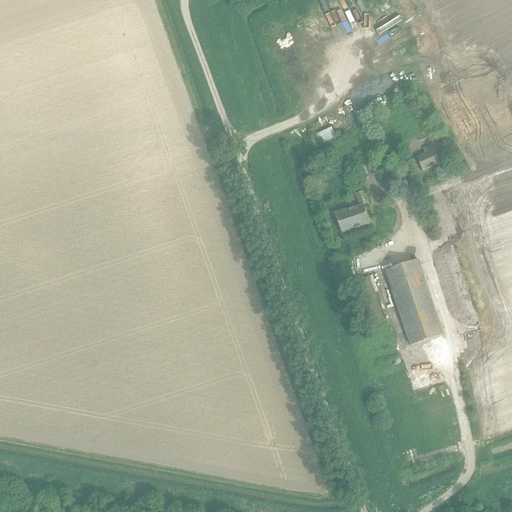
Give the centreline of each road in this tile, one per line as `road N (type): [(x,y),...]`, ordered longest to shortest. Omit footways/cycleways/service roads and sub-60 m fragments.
road 1 (track): [(363,511),(185,0)]
road 2 (track): [(448,324),(470,459),(467,475),(425,511)]
